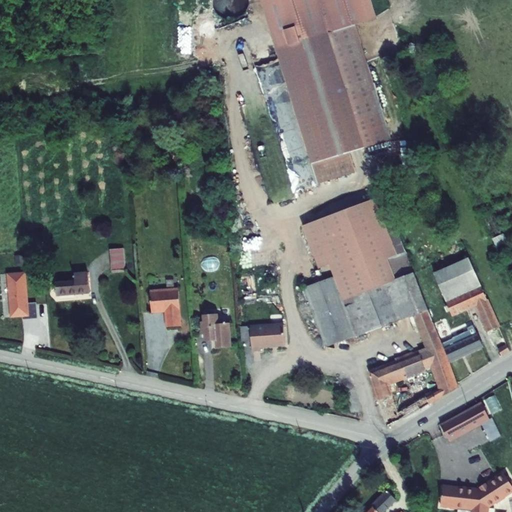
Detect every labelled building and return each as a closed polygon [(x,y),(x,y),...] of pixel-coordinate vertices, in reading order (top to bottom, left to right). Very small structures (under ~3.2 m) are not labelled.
[(360,38),(356,25),(278,49),(282,61),(360,38)] [(318,184),(327,181),(321,161),(350,152),(391,140),(360,38),(282,61),(318,184)] [(248,120),(270,203),(296,196),(273,113),(248,120)] [(321,161),(327,181),(356,172),(350,152),(321,161)] [(393,243),(374,197),(298,228),(315,269),(325,265),(330,278),(354,337),(411,314),(404,294),(418,289),(399,241),(393,243)] [(244,216),(249,242),(259,240),(254,214),(244,216)] [(479,284),(460,241),(425,256),(443,300),(479,284)] [(110,248),(110,272),(126,272),(126,248),(110,248)] [(242,253),(243,266),(266,265),(266,252),(242,253)] [(76,279),(57,280),(57,294),(90,293),(89,271),(75,272),(76,279)] [(28,303),(26,272),(9,274),(12,317),(23,316),(29,315),(28,303)] [(330,278),(300,290),(324,349),(354,337),(330,278)] [(443,300),(427,307),(432,322),(434,321),(437,328),(436,329),(448,360),(481,346),(475,332),(465,336),(462,330),(448,336),(444,327),(447,326),(443,317),(475,304),(486,329),(496,324),(479,284),(443,300)] [(425,347),(367,371),(385,425),(402,417),(403,419),(418,410),(414,401),(396,411),(387,383),(432,365),(440,386),(423,396),(427,405),(457,387),(418,289),(404,294),(411,314),(425,347)] [(178,290),(150,291),(151,313),(165,312),(166,328),(181,327),(178,290)] [(39,319),(37,302),(28,303),(29,315),(23,316),(24,320),(39,319)] [(218,315),(206,316),(206,323),(200,323),(201,336),(207,335),(208,342),(219,342),(219,349),(231,349),(229,324),(218,325),(218,315)] [(258,353),(258,349),(282,347),(281,326),(248,329),(249,343),(249,353),(258,353)] [(249,343),(248,329),(238,329),(239,343),(249,343)] [(496,349),(500,356),(508,352),(505,345),(496,349)] [(423,396),(414,401),(418,410),(427,405),(423,396)] [(449,443),(482,426),(490,422),(481,405),(441,427),(449,443)] [(490,422),(482,426),(491,444),(501,439),(492,421),(490,422)] [(456,489),(442,488),(439,508),(449,509),(449,510),(457,510),(457,509),(457,506),(469,508),(469,511),(472,511),(471,511),(486,511),(487,509),(498,502),(499,503),(504,499),(504,498),(511,493),(511,489),(503,475),(496,479),(496,478),(487,484),(487,485),(485,486),(484,485),(478,489),(479,490),(477,491),(475,491),(475,490),(457,488),(456,489)] [(389,492),(369,511),(386,511),(398,502),(389,492)]
